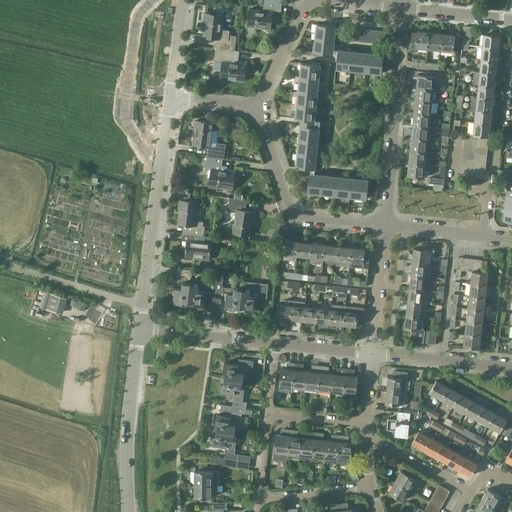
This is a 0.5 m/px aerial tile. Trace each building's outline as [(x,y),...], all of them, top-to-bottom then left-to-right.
[(248,27),(271,29),(273,11),(281,12),(281,0),(264,0),(263,11),(250,10),(248,27)] [(213,48),(218,49),(235,50),(236,36),(228,35),(229,31),(222,30),(223,15),(205,13),(203,36),(215,38),(213,48)] [(314,53),(333,55),(336,26),(317,24),(314,53)] [(386,31),(351,28),(350,40),(385,44),(386,31)] [(430,33),(417,31),(417,33),(412,33),(410,52),(416,53),(416,47),(428,49),(430,33)] [(441,50),(443,34),(430,33),(428,49),(441,50)] [(454,51),(455,35),(443,34),(441,50),(454,51)] [(483,47),(499,49),(500,36),(484,34),(483,47)] [(483,47),(482,60),(498,61),(499,49),(483,47)] [(221,79),(244,82),(245,78),(248,78),(249,68),(246,68),(247,62),(238,61),(239,51),(235,50),(218,49),(216,61),(215,61),(214,69),(222,70),(221,79)] [(384,55),(338,50),(336,69),(382,73),(384,55)] [(496,73),(498,61),(482,60),(480,71),(496,73)] [(314,120),(320,65),(302,63),(296,118),(314,120)] [(474,71),(472,84),(479,84),(495,86),(496,73),(480,71),(474,71)] [(417,87),(434,89),(435,76),(418,74),(417,87)] [(495,86),(479,84),(477,97),(494,99),(495,86)] [(432,101),(437,102),(438,89),(434,89),(417,87),(416,100),(432,101)] [(494,99),(477,97),(472,96),(471,109),(476,109),(492,111),(494,99)] [(416,100),(414,112),(431,114),(432,101),(416,100)] [(492,111),(476,109),(475,122),(491,124),(492,111)] [(414,112),(413,125),(430,126),(435,127),(436,115),(431,114),(414,112)] [(296,167),(315,169),(320,120),(302,119),(296,167)] [(213,123),(196,120),(192,144),(208,146),(207,156),(222,158),(224,158),(226,144),(217,143),(218,131),(212,130),(213,123)] [(490,137),(491,124),(475,122),(473,135),(477,135),(490,137)] [(428,139),(430,126),(413,125),(412,137),(428,139)] [(412,137),(410,150),(427,151),(428,139),(412,137)] [(409,162),(425,164),(427,151),(410,150),(409,162)] [(212,169),(209,186),(232,190),(235,169),(226,168),(227,167),(221,166),(222,158),(207,156),(205,168),(212,169)] [(425,164),(409,162),(407,175),(424,177),(425,170),(428,170),(429,164),(425,164)] [(484,179),(485,172),(473,171),(473,177),(476,178),(484,179)] [(366,198),(368,180),(309,173),(307,192),(366,198)] [(476,185),(476,178),(473,177),(469,177),(468,184),(476,185)] [(228,208),(237,210),(233,232),(250,235),(252,220),(254,221),(256,212),(244,210),(245,200),(230,198),(228,208)] [(187,234),(202,235),(203,220),(198,220),(199,216),(196,216),(197,202),(180,200),(178,222),(188,223),(187,234)] [(511,208),(505,207),(503,220),(511,220),(511,208)] [(209,259),(211,237),(182,233),(181,240),(186,241),(185,255),(203,257),(203,259),(209,259)] [(297,255),(298,241),(285,240),(283,258),(296,260),(297,255)] [(310,256),(312,243),(298,241),(297,255),(310,256)] [(325,244),(312,243),(310,256),(309,262),(323,264),(323,258),(325,244)] [(336,259),(338,246),(325,244),(323,258),(336,259)] [(412,261),(426,263),(428,250),(434,251),(435,245),(421,244),(421,249),(414,248),(412,261)] [(351,247),(338,246),(336,259),(336,265),(349,266),(351,247)] [(365,249),(351,247),(349,266),(363,268),(365,249)] [(412,261),(411,275),(430,277),(432,264),(426,263),(412,261)] [(486,285),(488,272),(481,271),(475,271),(472,270),(472,271),(471,283),(486,285)] [(409,288),(428,290),(430,277),(411,275),(409,288)] [(204,291),(215,292),(217,278),(211,277),(210,285),(190,283),(188,304),(203,306),(204,291)] [(240,309),(242,288),(222,286),(223,279),(217,278),(215,292),(226,293),(225,308),(240,309)] [(188,304),(190,283),(183,282),(182,288),(175,287),(173,302),(188,304)] [(246,289),(242,288),(240,309),(255,311),(256,297),(266,298),(268,284),(247,282),(246,289)] [(485,298),(486,285),(471,283),(469,296),(485,298)] [(409,288),(408,301),(427,303),(428,290),(409,288)] [(47,308),(61,313),(66,297),(51,293),(47,308)] [(483,310),(485,298),(469,296),(468,308),(483,310)] [(289,319),(292,300),(285,299),(284,304),(278,303),(276,317),(289,319)] [(305,301),(292,300),(289,319),(303,320),(305,306),(305,301)] [(408,301),(406,314),(424,316),(425,316),(427,303),(408,301)] [(343,324),(345,306),(332,304),(331,309),(330,323),(343,324)] [(316,322),(318,308),(305,306),(303,320),(316,322)] [(345,306),(343,324),(356,326),(356,323),(361,323),(363,308),(345,306)] [(330,323),(331,309),(318,308),(316,322),(330,323)] [(482,323),(483,310),(468,308),(466,321),(482,323)] [(405,328),(412,328),(418,329),(423,330),(424,316),(406,314),(405,328)] [(480,335),(482,323),(466,321),(465,333),(480,335)] [(479,348),(480,335),(465,333),(463,346),(479,348)] [(239,359),(238,365),(239,365),(252,367),(253,361),(239,359)] [(222,377),(242,381),(244,373),(245,366),(239,365),(238,365),(224,362),(222,377)] [(293,386),(295,363),(289,362),(289,369),(281,368),(279,385),(286,386),(287,386),(293,386)] [(298,388),(305,388),(307,371),(301,370),(301,364),(295,363),(293,386),(298,387),(298,388)] [(318,389),(321,366),(315,365),(314,372),(307,371),(305,388),(312,389),(312,388),(318,389)] [(324,391),(330,391),(332,374),(326,373),(326,367),(321,366),(318,389),(324,390),(324,391)] [(343,392),(346,369),(340,368),(339,375),(332,374),(330,391),(337,392),(337,391),(343,392)] [(346,369),(343,392),(349,393),(356,394),(358,377),(351,376),(352,370),(346,369)] [(388,376),(387,390),(402,392),(403,385),(401,385),(402,378),(388,376)] [(232,406),(246,408),(247,402),(242,401),(245,385),(242,385),(242,381),(222,377),(219,392),(234,394),(232,406)] [(430,392),(441,398),(447,386),(436,380),(430,392)] [(441,398),(452,404),(458,393),(447,386),(441,398)] [(404,406),(405,392),(402,392),(387,390),(386,404),(404,406)] [(452,404),(464,411),(470,399),(458,393),(452,404)] [(464,411),(476,418),(483,406),(470,399),(464,411)] [(213,430),(234,433),(235,426),(238,426),(240,413),(245,414),(246,408),(232,406),(230,417),(216,415),(213,430)] [(476,418),(488,425),(495,413),(483,406),(476,418)] [(395,435),(408,436),(410,413),(397,411),(396,419),(388,418),(387,429),(395,430),(395,435)] [(435,411),(432,417),(438,419),(440,414),(435,411)] [(488,425),(500,431),(506,419),(495,413),(488,425)] [(435,429),(438,423),(432,420),(429,425),(435,429)] [(440,432),(443,426),(438,423),(435,429),(440,432)] [(458,424),(455,429),(461,432),(463,427),(458,424)] [(287,452),(290,429),(284,429),(283,435),(276,434),(273,460),(286,461),(287,452)] [(295,430),(290,429),(287,452),(293,453),(292,459),(299,460),(302,437),(295,436),(295,430)] [(233,440),(234,433),(213,430),(211,444),(225,447),(223,458),(237,460),(238,454),(234,454),(236,441),(233,440)] [(308,438),(302,437),(299,460),(306,460),(307,455),(312,455),(315,432),(309,431),(308,438)] [(423,449),(430,437),(419,431),(412,443),(423,449)] [(325,457),(327,440),(320,439),(321,433),(315,432),(312,455),(319,456),(318,457),(325,457)] [(338,458),(341,435),(334,434),(333,441),(327,440),(325,457),(332,458),(332,457),(338,458)] [(454,439),(459,442),(463,437),(457,434),(454,439)] [(478,442),(481,437),(476,434),(473,439),(478,442)] [(350,460),(352,443),(345,442),(346,436),(341,435),(338,458),(343,459),(350,460)] [(434,455),(441,443),(430,437),(423,449),(434,455)] [(463,437),(459,442),(465,445),(468,440),(463,437)] [(484,445),(487,440),(481,437),(478,442),(484,445)] [(447,462),(454,450),(441,443),(434,455),(447,462)] [(459,469),(466,457),(454,450),(447,462),(459,469)] [(459,469),(470,476),(477,463),(466,457),(459,469)] [(236,467),(237,461),(223,458),(222,465),(236,467)] [(194,470),(194,484),(217,484),(219,484),(219,470),(194,470)] [(419,481),(401,471),(395,481),(410,490),(413,483),(416,485),(419,481)] [(404,500),(410,490),(395,481),(389,492),(404,500)] [(217,484),(194,484),(194,497),(213,497),(213,493),(217,493),(217,484)] [(436,490),(446,496),(449,491),(439,485),(436,490)] [(496,508),(502,497),(487,489),(481,500),(496,508)] [(433,496),(443,501),(446,496),(436,490),(433,496)] [(430,501),(440,506),(443,501),(433,496),(430,501)] [(479,511),(493,511),(496,508),(481,500),(476,510),(479,511)] [(438,511),(440,506),(430,501),(427,506),(438,511)] [(357,511),(357,508),(345,509),(345,502),(339,503),(339,511),(357,511)] [(339,511),(339,503),(333,504),(334,510),(327,511),(326,511),(339,511)]
